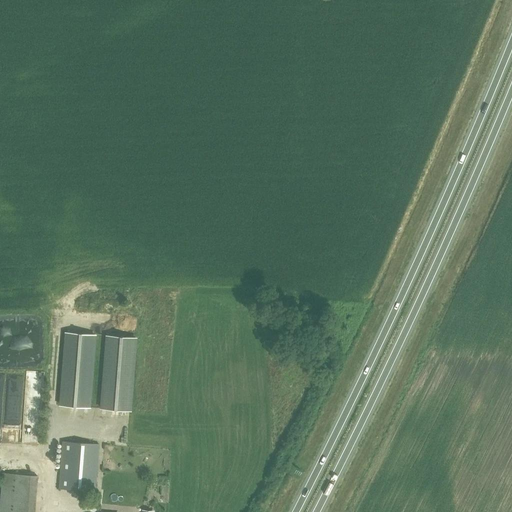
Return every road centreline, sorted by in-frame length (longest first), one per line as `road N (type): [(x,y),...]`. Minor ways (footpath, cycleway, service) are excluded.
road 1 (trunk): [(511,45),(430,236),(293,511)]
road 2 (trunk): [(314,511),(511,90)]
